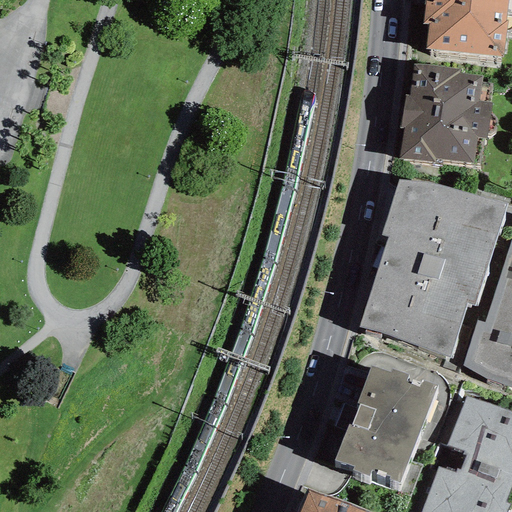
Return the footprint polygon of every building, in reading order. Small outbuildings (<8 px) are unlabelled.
[(424,0),(422,25),(428,26),(426,50),(504,58),(508,21),(505,21),(507,0),(424,0)] [(460,69),(414,64),(410,96),(405,95),(400,130),(403,131),(399,159),(435,163),(436,158),(474,162),(477,136),(487,137),(492,102),(481,100),(484,76),(460,73),(460,69)] [(426,181),(397,178),(381,236),(389,238),(359,327),(449,357),(466,303),(474,305),(505,201),(426,181)] [(511,235),(495,289),(511,294),(511,235)] [(511,294),(495,289),(484,323),(475,321),(463,366),(484,377),(511,387),(511,294)] [(370,366),(357,403),(359,405),(351,427),(348,425),(335,460),(354,467),(352,471),(368,477),(371,470),(390,477),(389,480),(399,484),(437,384),(421,380),(419,387),(405,382),(408,374),(391,370),(390,373),(370,366)] [(511,481),(511,411),(466,395),(440,468),(437,468),(421,511),(505,511),(508,503),(505,502),(511,481)] [(365,511),(309,490),(300,511),(365,511)]
